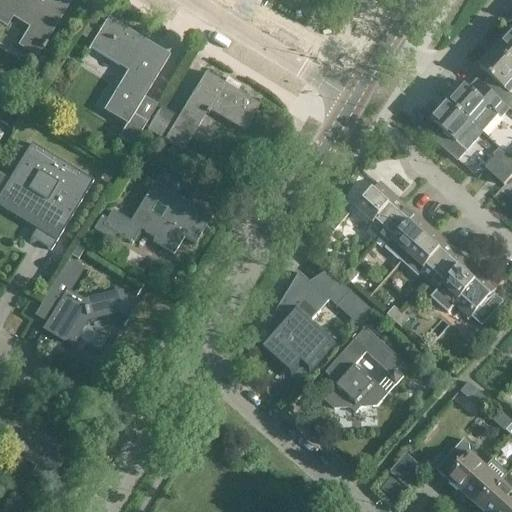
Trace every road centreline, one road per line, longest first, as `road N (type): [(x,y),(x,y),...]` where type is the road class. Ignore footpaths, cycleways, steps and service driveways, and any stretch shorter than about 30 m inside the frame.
road 1 (tertiary): [(197,356),(351,102)]
road 2 (residential): [(366,511),(197,356)]
road 3 (residential): [(351,102),(192,0)]
road 4 (residential): [(147,436),(0,353)]
road 5 (residential): [(388,41),(443,59),(505,0)]
